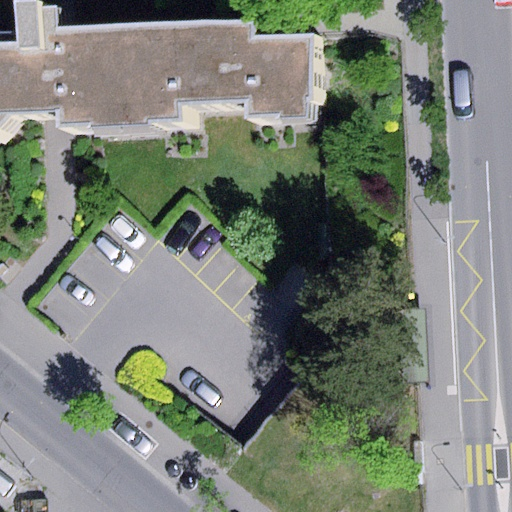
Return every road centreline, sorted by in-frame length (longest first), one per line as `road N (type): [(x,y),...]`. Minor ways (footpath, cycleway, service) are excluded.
road 1 (residential): [(474,0),(503,511)]
road 2 (residential): [(117,483),(0,384)]
